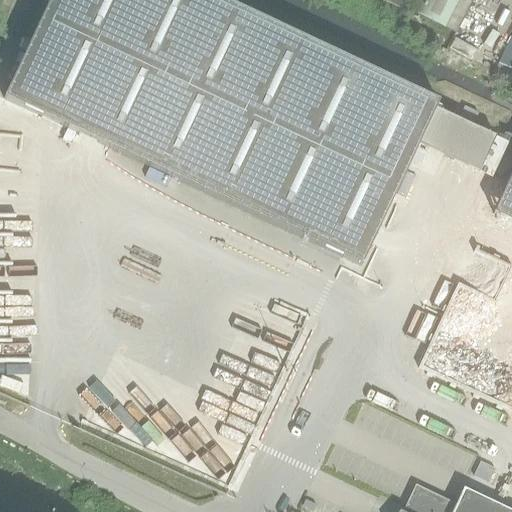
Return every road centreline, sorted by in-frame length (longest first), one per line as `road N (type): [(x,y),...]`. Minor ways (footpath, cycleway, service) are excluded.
road 1 (unknown): [(23,432),(89,266),(100,259),(166,259),(349,342)]
road 2 (unknown): [(349,342),(412,239),(455,236),(511,261)]
road 3 (unknown): [(349,342),(257,511)]
road 4 (unclassified): [(167,511),(0,419)]
road 5 (unknown): [(349,342),(488,415)]
